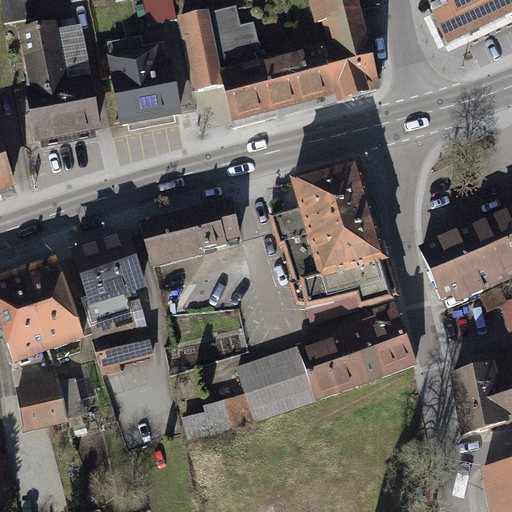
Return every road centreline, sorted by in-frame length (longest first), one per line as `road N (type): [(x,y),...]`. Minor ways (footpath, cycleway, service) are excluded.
road 1 (primary): [(0,234),(409,118)]
road 2 (residential): [(451,464),(402,233),(409,118)]
